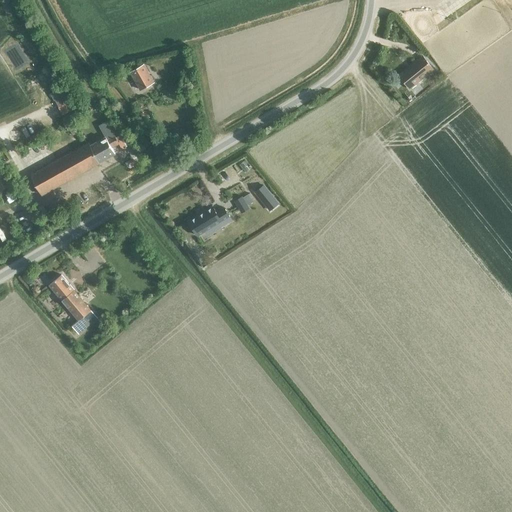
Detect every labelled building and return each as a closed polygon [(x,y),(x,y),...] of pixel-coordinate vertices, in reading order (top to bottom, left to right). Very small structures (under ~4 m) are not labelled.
[(433,69),(422,56),(399,75),(410,88),(433,69)] [(141,90),(154,83),(144,65),(131,73),(141,90)] [(123,150),(127,148),(120,135),(116,137),(115,135),(107,139),(106,137),(90,146),(89,143),(31,175),(42,195),(116,154),(112,148),(119,144),(123,150)] [(263,185),(255,192),(268,208),(276,201),(263,185)] [(242,197),(235,201),(240,210),(247,205),(242,197)] [(213,206),(188,221),(194,231),(197,235),(221,221),(223,225),(232,220),(224,207),(216,212),(213,206)] [(80,335),(99,319),(61,275),(50,284),(79,320),(72,326),(80,335)]
